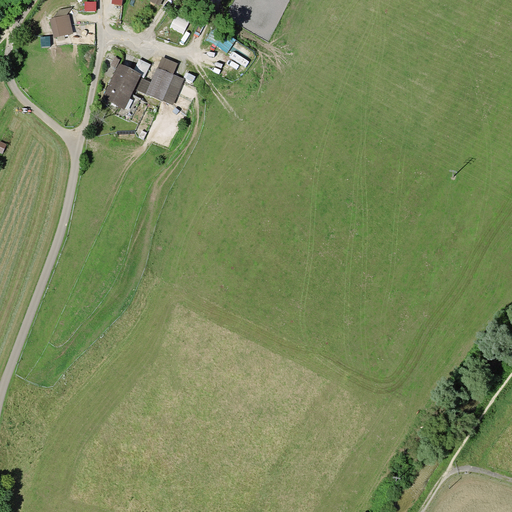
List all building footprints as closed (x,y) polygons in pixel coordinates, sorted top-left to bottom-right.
[(96,1),(85,1),(85,11),(96,11),(96,1)] [(72,7),(59,10),(53,18),(67,15),(72,7)] [(73,34),(69,14),(67,15),(53,18),(50,18),(54,38),(73,34)] [(50,36),(40,37),(41,47),(51,46),(50,36)] [(151,82),(146,94),(163,102),(163,101),(173,105),(185,79),(173,74),(178,63),(163,57),(158,68),(157,68),(151,82)] [(142,74),(119,63),(102,98),(124,109),(135,89),(146,94),(151,82),(140,77),(142,74)]
